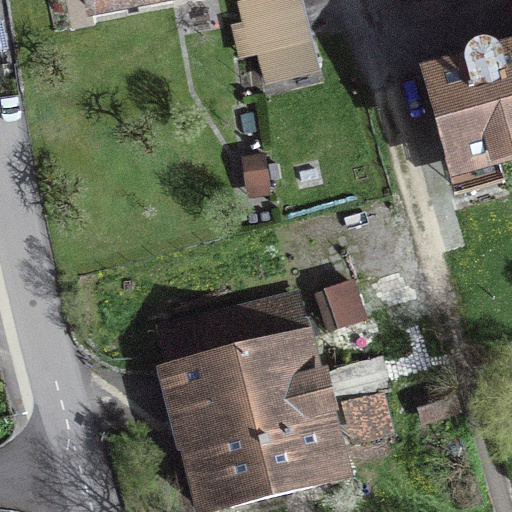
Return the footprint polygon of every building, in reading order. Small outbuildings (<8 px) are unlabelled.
[(89,0),(91,10),(141,0),(89,0)] [(267,81),(317,69),(298,0),(251,0),(246,1),(267,81)] [(470,68),(431,79),(458,171),(511,155),(511,55),(498,60),(491,51),(479,50),(471,56),(470,68)] [(210,511),(340,480),(304,335),(227,355),(218,318),(161,332),(204,511),(210,511)] [(383,357),(334,370),(342,403),(390,390),(383,357)]
